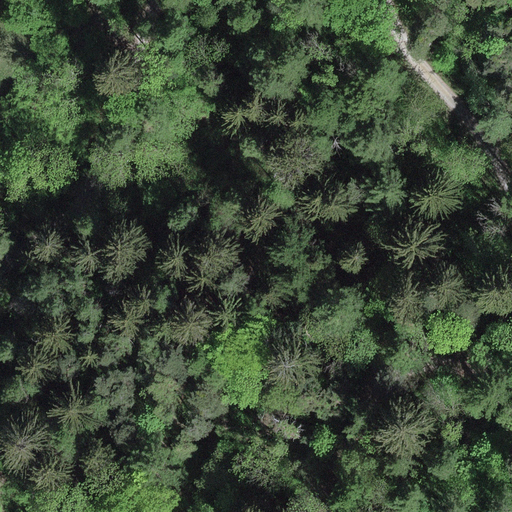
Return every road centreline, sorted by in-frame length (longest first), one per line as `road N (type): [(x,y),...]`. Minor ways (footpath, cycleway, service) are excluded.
road 1 (track): [(0,289),(112,167),(135,30),(155,0)]
road 2 (track): [(511,360),(418,369),(365,387),(348,427),(343,511)]
road 3 (track): [(387,0),(402,43),(511,192)]
